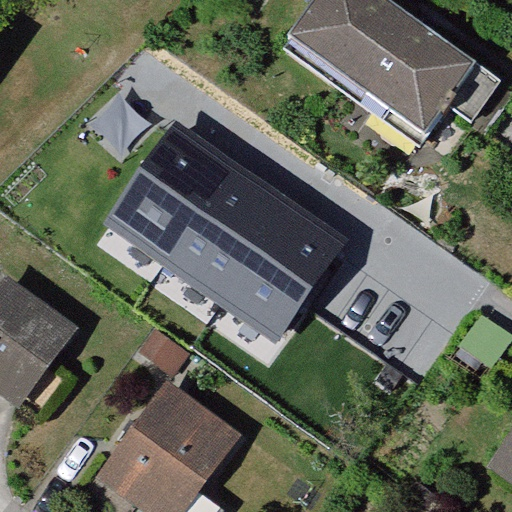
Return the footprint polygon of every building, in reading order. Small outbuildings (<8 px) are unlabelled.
[(511,123),(511,93),(381,0),(336,0),(294,60),(433,159),(461,120),(496,145),(511,123)] [(230,275),(282,202),(236,169),(240,163),(160,106),(81,215),(162,272),(184,242),(230,275)] [(89,341),(16,289),(0,310),(0,402),(30,424),(89,341)] [(197,362),(162,337),(145,361),(180,386),(197,362)] [(196,511),(247,442),(173,389),(101,488),(135,511),(196,511)] [(511,448),(492,475),(511,489),(511,448)]
